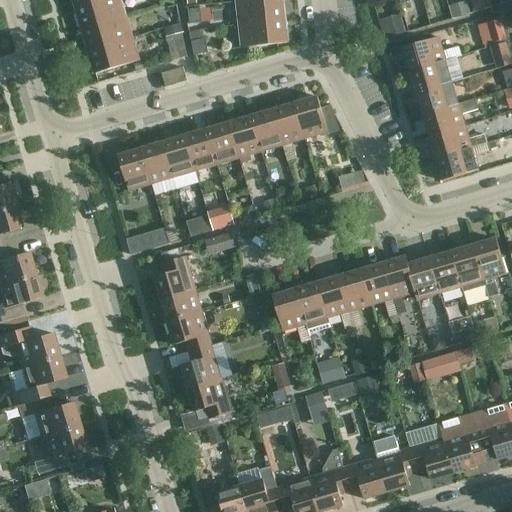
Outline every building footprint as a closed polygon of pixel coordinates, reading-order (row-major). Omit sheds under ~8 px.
[(72,0),(75,8),(102,0),(72,0)] [(120,0),(102,0),(75,8),(81,30),(126,17),(120,0)] [(282,0),(257,0),(236,2),(239,25),(285,20),(282,0)] [(471,0),(474,13),(490,8),(487,0),(471,0)] [(450,7),(453,18),(469,14),(465,2),(450,7)] [(199,23),(199,13),(189,14),(190,24),(199,23)] [(88,52),(132,39),(126,17),(81,30),(88,52)] [(406,32),(402,18),(381,24),(385,38),(406,32)] [(285,20),(239,25),(242,49),(288,44),(285,20)] [(505,40),(501,24),(500,20),(488,24),(494,43),(505,40)] [(445,61),(443,52),(439,38),(403,49),(410,72),(445,61)] [(132,39),(88,52),(94,75),(139,62),(132,39)] [(191,42),(193,55),(194,56),(208,54),(205,40),(204,40),(191,42)] [(511,64),(511,62),(507,47),(494,51),(499,68),(511,64)] [(459,48),(450,50),(452,59),(461,57),(459,48)] [(445,61),(410,72),(416,94),(452,83),(445,61)] [(133,66),(135,72),(147,69),(145,62),(133,66)] [(187,82),(183,68),(162,74),(166,88),(187,82)] [(511,70),(502,73),(507,90),(511,88),(511,70)] [(142,98),(152,97),(149,74),(139,75),(142,98)] [(452,83),(416,94),(423,115),(458,105),(452,83)] [(305,140),(327,133),(328,133),(326,126),(321,109),(317,97),(295,104),(305,140)] [(458,105),(423,115),(429,137),(465,127),(461,115),(478,110),(475,100),(458,105)] [(305,140),(295,104),(273,111),(283,146),(305,140)] [(331,107),(321,109),(326,126),(335,123),(331,107)] [(261,152),(283,146),(273,111),(251,117),(261,152)] [(251,117),(229,124),(239,159),(261,152),(251,117)] [(217,165),(239,159),(229,124),(207,130),(217,165)] [(465,127),(429,137),(436,159),(471,149),(465,127)] [(217,165),(207,130),(185,137),(195,172),(217,165)] [(478,147),(487,144),(485,135),(476,138),(478,147)] [(195,172),(185,137),(163,143),(173,178),(195,172)] [(173,178),(163,143),(141,150),(151,185),(173,178)] [(487,144),(478,147),(481,155),(490,153),(487,144)] [(478,172),(474,157),(471,149),(436,159),(443,182),(478,172)] [(129,192),(151,185),(141,150),(118,156),(129,192)] [(296,159),(294,150),(285,153),(288,162),(296,159)] [(0,211),(14,207),(8,184),(0,186),(0,211)] [(317,185),(304,189),(306,199),(320,195),(317,185)] [(275,198),(276,199),(279,209),(291,205),(288,194),(275,198)] [(279,210),(279,209),(276,199),(263,203),(266,214),(279,210)] [(241,214),(243,222),(255,219),(251,206),(240,209),(241,214)] [(0,235),(21,230),(14,207),(0,211),(0,235)] [(227,228),(222,213),(208,217),(213,232),(227,228)] [(235,225),(243,223),(243,222),(241,214),(232,216),(235,225)] [(186,222),(191,238),(213,232),(208,217),(208,216),(186,222)] [(165,228),(166,230),(170,244),(178,242),(173,226),(165,228)] [(207,241),(209,247),(213,250),(233,244),(230,234),(207,241)] [(473,246),(486,291),(488,298),(498,295),(494,278),(506,275),(496,239),(473,246)] [(486,291),(473,246),(451,252),(461,288),(464,297),(486,291)] [(0,286),(35,276),(28,253),(3,261),(0,250),(0,286)] [(451,252),(429,259),(440,294),(461,288),(451,252)] [(407,265),(408,265),(406,257),(383,264),(393,300),(395,307),(398,316),(407,313),(402,297),(414,293),(415,293),(407,265)] [(154,279),(161,301),(195,291),(186,258),(163,264),(166,275),(154,279)] [(417,301),(440,294),(429,259),(408,265),(407,265),(415,293),(414,293),(417,301)] [(371,306),(393,300),(383,264),(361,271),(371,306)] [(361,271),(339,277),(349,312),(371,306),(361,271)] [(256,273),(245,277),(251,299),(263,295),(256,273)] [(0,323),(20,318),(16,306),(41,299),(35,276),(0,286),(0,323)] [(328,319),(349,312),(339,277),(317,284),(328,319)] [(306,325),(308,332),(308,335),(330,328),(328,319),(317,284),(295,290),(306,325)] [(306,325),(295,290),(272,297),(283,332),(306,325)] [(202,313),(195,291),(161,301),(167,323),(202,313)] [(398,316),(395,307),(386,309),(389,318),(398,316)] [(212,346),(202,313),(167,323),(174,346),(186,342),(189,353),(212,346)] [(363,326),(360,317),(351,319),(354,329),(363,326)] [(494,318),(473,325),(477,341),(499,335),(494,318)] [(354,329),(351,319),(343,322),(345,331),(354,329)] [(52,334),(32,340),(29,328),(0,336),(0,350),(2,356),(10,358),(17,357),(20,368),(58,357),(52,334)] [(459,332),(462,345),(475,341),(471,329),(459,332)] [(310,341),(308,335),(308,332),(299,335),(302,344),(310,341)] [(431,340),(434,352),(446,349),(445,342),(437,338),(431,340)] [(222,380),(212,346),(189,353),(192,364),(180,367),(187,390),(222,380)] [(471,349),(457,353),(460,366),(474,362),(471,349)] [(456,353),(421,363),(426,380),(462,370),(460,366),(457,353),(456,353)] [(58,357),(20,368),(27,391),(13,395),(17,407),(44,399),(49,397),(45,385),(65,380),(58,357)] [(355,377),(368,373),(367,371),(364,359),(351,363),(355,375),(355,376),(355,377)] [(420,363),(409,366),(409,367),(413,381),(424,378),(420,363)] [(275,380),(286,377),(283,364),(271,367),(275,380)] [(319,375),(322,385),(344,379),(344,378),(342,369),(319,375)] [(387,370),(375,373),(378,390),(391,388),(387,370)] [(377,393),(373,377),(358,381),(358,383),(362,397),(377,393)] [(222,380),(187,390),(194,413),(205,409),(208,420),(231,413),(222,380)] [(344,393),(352,397),(356,396),(353,384),(342,387),(344,393)] [(34,415),(40,437),(79,426),(72,403),(47,411),(44,399),(17,407),(20,419),(34,415)] [(0,416),(2,421),(14,416),(9,403),(0,406),(0,416)] [(294,422),(289,405),(274,410),(278,427),(294,422)] [(511,456),(511,424),(511,420),(506,405),(473,416),(484,452),(495,449),(498,461),(511,456)] [(440,426),(444,439),(454,474),(477,467),(473,456),(484,452),(473,416),(458,420),(440,426)] [(79,426),(40,437),(47,460),(33,464),(37,476),(64,468),(60,456),(86,449),(79,426)] [(220,426),(204,430),(207,441),(223,436),(220,426)] [(372,443),(377,459),(387,494),(410,487),(406,475),(417,472),(410,449),(400,452),(397,442),(396,442),(395,437),(374,443),(373,443),(372,443)] [(410,449),(417,472),(428,469),(431,481),(454,474),(444,439),(410,449)] [(310,479),(320,511),(324,511),(343,506),(340,495),(350,492),(344,469),(338,450),(333,451),(322,470),(323,475),(310,479)] [(344,469),(350,492),(361,489),(364,500),(387,494),(377,459),(344,469)] [(261,480),(240,487),(247,511),(281,511),(284,511),(277,488),(271,468),(259,471),(261,480)] [(277,488),(284,511),(294,508),(295,511),(320,511),(310,479),(277,488)] [(204,489),(210,511),(247,511),(240,487),(218,493),(216,485),(204,489)]
